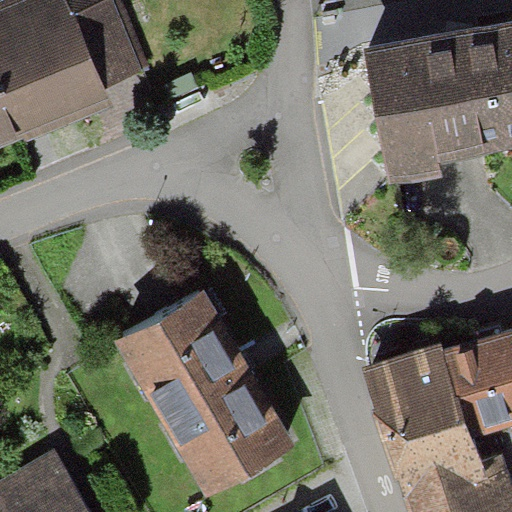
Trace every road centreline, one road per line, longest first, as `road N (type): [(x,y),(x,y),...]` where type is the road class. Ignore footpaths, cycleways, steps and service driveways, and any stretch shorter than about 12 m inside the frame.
road 1 (residential): [(323,292),(397,511)]
road 2 (residential): [(323,292),(153,162)]
road 3 (residential): [(293,102),(323,292)]
road 4 (residential): [(511,262),(393,292),(323,292)]
road 5 (residential): [(0,227),(153,162)]
road 6 (residential): [(153,162),(293,102)]
